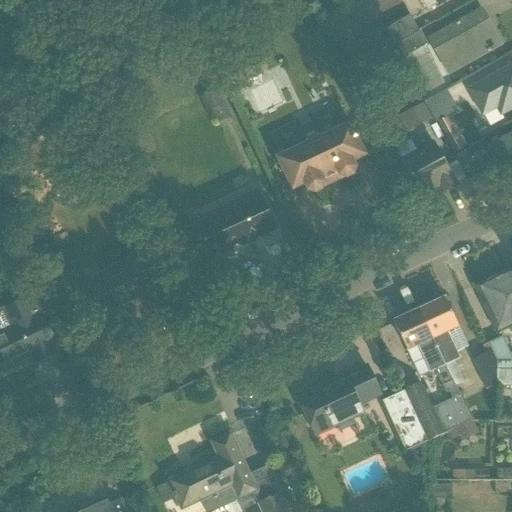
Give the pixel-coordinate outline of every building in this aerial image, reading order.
[(448,74),(504,42),(483,5),(427,37),(448,74)] [(511,109),(511,62),(468,87),(484,116),(499,107),(503,115),(511,109)] [(367,153),(352,120),(277,155),(293,190),(307,184),(311,193),(359,171),(354,160),(367,153)] [(481,176),(511,159),(511,122),(466,147),(481,176)] [(443,193),(458,187),(437,140),(401,156),(417,191),(437,181),(443,193)] [(213,260),(278,230),(257,184),(192,214),(213,260)] [(101,315),(157,290),(138,248),(82,273),(101,315)] [(497,332),(511,324),(511,271),(475,291),(497,332)] [(0,373),(59,348),(35,293),(0,308),(0,373)] [(177,318),(167,293),(148,301),(157,326),(177,318)] [(464,328),(449,294),(422,305),(447,363),(459,358),(449,335),(464,328)] [(417,375),(447,363),(422,305),(392,318),(417,375)] [(494,388),(511,386),(507,353),(490,355),(494,388)] [(382,396),(370,369),(300,399),(316,435),(365,414),(361,405),(382,396)] [(420,390),(391,403),(414,453),(443,440),(420,390)] [(237,499),(259,489),(231,428),(207,438),(217,459),(169,480),(182,509),(231,487),(237,499)] [(256,501),(261,511),(297,511),(286,487),(256,501)] [(131,511),(123,494),(83,511),(131,511)]
